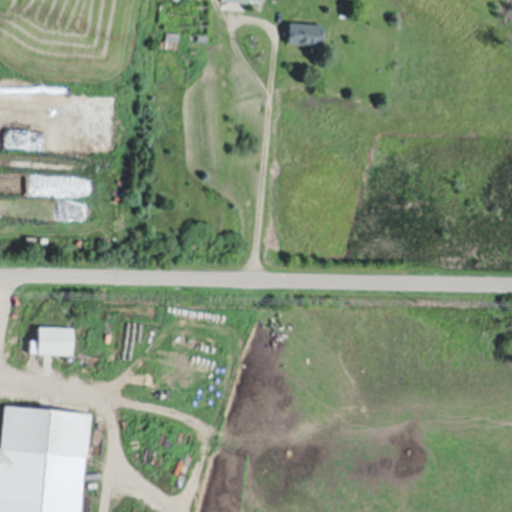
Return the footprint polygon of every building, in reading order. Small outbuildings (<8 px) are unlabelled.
[(227,0),(227,9),(248,9),(248,4),(258,4),(258,0),(227,0)] [(324,23),(323,46),(301,44),(301,43),(289,42),(291,21),(324,23)] [(181,32),(178,48),(166,47),(166,44),(161,44),(161,38),(167,39),(168,30),(181,32)] [(208,34),(208,42),(198,42),(199,34),(208,34)] [(74,326),(73,353),(39,352),(40,324),(74,326)] [(92,411),(83,511),(0,511),(0,445),(1,446),(5,403),(92,411)]
